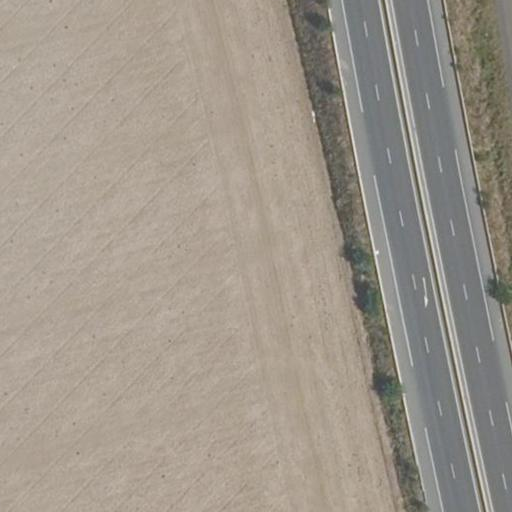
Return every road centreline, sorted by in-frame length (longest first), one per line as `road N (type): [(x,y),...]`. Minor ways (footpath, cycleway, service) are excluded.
road 1 (primary): [(511,511),(409,0)]
road 2 (primary): [(360,0),(462,511)]
